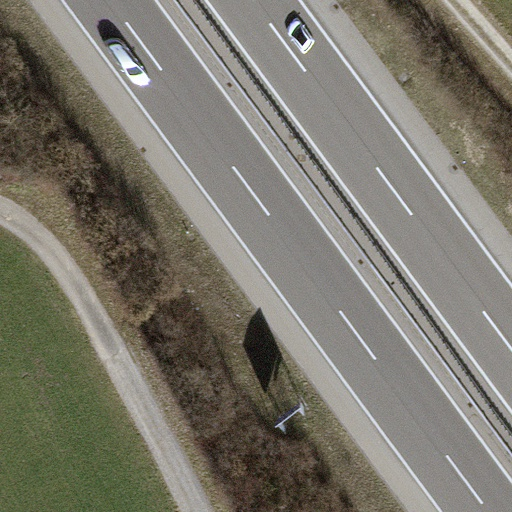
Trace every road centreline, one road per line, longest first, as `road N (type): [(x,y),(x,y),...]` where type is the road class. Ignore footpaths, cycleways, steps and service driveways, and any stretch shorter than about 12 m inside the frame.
road 1 (motorway): [(111,0),(488,511)]
road 2 (motorway): [(511,347),(255,0)]
road 3 (track): [(0,212),(33,233),(66,270),(196,511)]
